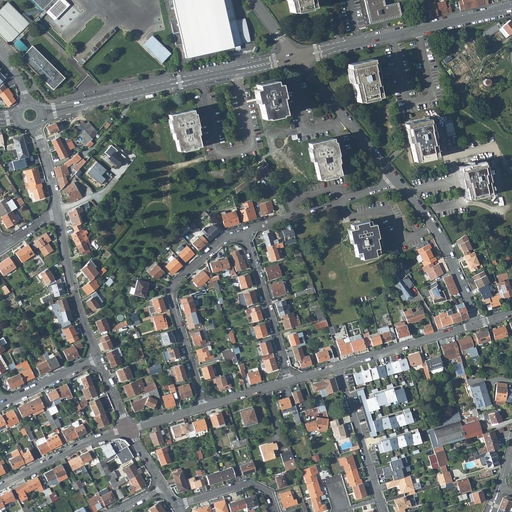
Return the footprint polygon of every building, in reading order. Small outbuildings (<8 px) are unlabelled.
[(19,39),(32,25),(35,23),(42,16),(58,0),(51,0),(49,2),(50,3),(29,23),(10,41),(16,48),(14,49),(17,52),(19,54),(22,51),(24,54),(26,52),(27,51),(22,46),(18,42),(20,40),(19,39)] [(51,0),(33,0),(42,9),(49,2),(51,0)] [(176,44),(183,42),(186,58),(242,44),(242,43),(250,41),(245,19),(242,20),(242,19),(240,19),(241,21),(237,21),(231,0),(172,0),(177,19),(171,20),(176,44)] [(284,0),(288,12),(292,11),(292,12),(308,8),(308,7),(312,6),(310,0),(284,0)] [(386,20),(400,16),(397,3),(383,6),(381,0),(362,0),(368,24),(386,20)] [(487,4),(486,0),(461,0),(457,1),(459,11),(487,4)] [(2,37),(8,43),(10,41),(29,23),(7,1),(0,7),(0,14),(13,27),(2,37)] [(427,12),(429,17),(450,13),(449,4),(445,5),(444,1),(434,4),(434,2),(425,4),(425,3),(421,4),(423,13),(427,12)] [(0,14),(0,34),(2,37),(13,27),(0,14)] [(505,31),(509,36),(511,32),(511,22),(510,20),(502,27),(505,31)] [(498,22),(473,37),(471,38),(473,40),(483,34),(485,37),(498,29),(498,30),(499,29),(502,27),(498,22)] [(162,62),(171,53),(153,35),(143,45),(162,62)] [(476,45),(473,41),(468,46),(471,50),(476,45)] [(479,48),(476,45),(471,50),(473,53),(479,48)] [(51,66),(48,63),(32,46),(27,51),(26,52),(24,54),(21,57),(53,89),(64,78),(51,66)] [(455,60),(464,54),(458,46),(451,52),(451,53),(455,60)] [(482,52),(479,48),(473,53),(476,57),(482,52)] [(484,56),(482,52),(476,57),(479,60),(484,56)] [(477,71),(464,54),(455,60),(454,61),(456,65),(458,63),(463,70),(465,68),(471,75),(477,71)] [(373,62),(372,62),(371,58),(347,64),(348,68),(346,68),(350,82),(351,82),(355,101),(359,100),(359,102),(375,98),(374,97),(379,96),(376,84),(377,83),(375,77),(377,76),(375,69),(373,62)] [(462,82),(458,76),(451,80),(456,87),(462,82)] [(286,96),(288,95),(285,81),(281,82),(280,78),(262,83),(263,87),(259,88),(262,101),(264,101),(268,117),(271,116),(272,117),(286,114),(286,113),(289,112),(286,96)] [(8,88),(6,89),(3,84),(0,86),(0,96),(7,107),(15,101),(9,92),(10,92),(8,88)] [(195,113),(193,114),(192,109),(169,115),(170,119),(169,119),(172,134),(173,134),(174,141),(176,140),(178,152),(182,151),(183,152),(197,148),(197,147),(201,146),(197,128),(198,128),(195,113)] [(430,122),(429,123),(428,118),(405,124),(406,128),(405,128),(408,142),(410,142),(414,160),(418,159),(418,161),(432,157),(432,156),(436,155),(434,144),(432,137),(434,136),(430,122)] [(49,134),(53,133),(58,130),(58,129),(62,127),(61,124),(59,120),(54,123),(54,122),(46,126),(49,134)] [(85,124),(83,121),(79,124),(81,126),(84,130),(92,138),(98,131),(88,121),(85,124)] [(92,138),(84,130),(81,133),(79,134),(87,144),(92,138)] [(70,138),(65,141),(60,132),(60,133),(59,133),(55,135),(56,138),(51,141),(56,150),(70,143),(71,141),(70,138)] [(22,135),(12,138),(14,146),(15,149),(25,146),(22,135)] [(336,156),(338,156),(335,142),(333,142),(332,138),(309,143),(309,147),(308,148),(312,162),(313,162),(314,168),(315,168),(318,179),(322,178),(322,179),(336,176),(335,175),(340,174),(336,156)] [(70,143),(56,150),(60,159),(68,156),(67,155),(71,153),(70,150),(74,147),(73,145),(71,146),(70,143)] [(108,158),(118,167),(124,161),(115,153),(118,150),(111,145),(105,152),(110,157),(108,158)] [(18,160),(28,157),(25,146),(15,149),(18,157),(18,160)] [(71,159),(64,163),(64,165),(54,167),(54,168),(56,177),(64,175),(64,174),(68,173),(67,167),(73,163),(80,156),(77,153),(73,157),(71,159)] [(28,157),(18,160),(12,161),(14,169),(27,166),(26,162),(33,160),(31,156),(28,157)] [(86,161),(83,159),(79,163),(79,162),(73,168),(76,171),(80,168),(86,161)] [(268,165),(264,160),(259,163),(262,169),(268,165)] [(485,165),(484,165),(483,161),(459,167),(460,170),(459,171),(463,187),(464,187),(467,198),(471,197),(472,198),(486,195),(486,194),(490,193),(487,182),(489,181),(485,165)] [(96,162),(87,172),(100,184),(105,179),(101,175),(106,169),(96,162)] [(262,169),(255,174),(256,179),(256,180),(265,178),(264,175),(271,173),(268,165),(262,169)] [(29,183),(24,184),(26,188),(29,187),(42,184),(38,169),(26,172),(29,183)] [(247,180),(249,184),(256,179),(255,174),(247,179),(247,180)] [(247,180),(239,185),(241,190),(249,184),(247,180)] [(72,202),(81,197),(73,183),(68,185),(69,187),(65,189),(72,202)] [(42,184),(29,187),(30,193),(33,192),(35,201),(44,199),(42,191),(44,190),(42,184)] [(12,210),(5,199),(0,201),(0,213),(2,217),(11,211),(12,210)] [(80,218),(79,213),(78,212),(90,209),(87,201),(77,207),(67,211),(72,224),(79,222),(81,220),(80,218)] [(270,211),(274,210),(271,201),(259,204),(262,216),(271,213),(270,211)] [(243,221),(256,217),(252,202),(243,205),(244,209),(240,210),(243,221)] [(18,221),(11,211),(2,217),(0,218),(7,228),(18,221)] [(208,220),(211,217),(205,211),(199,216),(202,220),(205,217),(208,220)] [(225,227),(238,223),(235,211),(221,215),(225,227)] [(375,238),(378,238),(374,224),(371,225),(370,221),(351,225),(352,229),(348,230),(351,244),(353,243),(356,257),(361,256),(362,259),(375,256),(374,253),(379,252),(375,238)] [(180,234),(182,237),(191,228),(195,224),(193,222),(180,234)] [(209,240),(221,231),(214,223),(208,229),(206,226),(201,231),(209,240)] [(70,235),(76,245),(88,239),(83,229),(82,229),(79,224),(72,227),(75,232),(70,235)] [(103,237),(106,240),(111,234),(108,231),(103,237)] [(274,241),(271,232),(269,232),(264,234),(263,234),(266,247),(276,244),(282,242),(295,238),(294,235),(274,241)] [(45,233),(43,235),(33,241),(44,256),(52,251),(47,243),(47,242),(50,240),(45,233)] [(470,244),(466,233),(457,240),(460,249),(461,249),(462,251),(464,256),(470,254),(468,250),(471,249),(469,244),(470,244)] [(198,238),(192,244),(198,251),(205,245),(204,243),(206,241),(201,235),(198,238)] [(266,247),(271,261),(280,258),(277,249),(283,247),(283,246),(296,242),(295,238),(282,242),(276,244),(266,247)] [(88,239),(76,245),(80,252),(81,252),(86,249),(88,248),(88,247),(85,243),(87,242),(88,243),(89,242),(88,239)] [(415,247),(417,250),(429,245),(427,241),(415,247)] [(178,254),(187,246),(185,244),(176,252),(178,254)] [(429,245),(417,250),(419,254),(420,254),(423,261),(422,262),(424,266),(431,263),(432,262),(437,260),(434,256),(433,257),(429,249),(431,248),(430,244),(429,245)] [(21,263),(34,254),(27,245),(15,253),(21,263)] [(185,262),(194,254),(187,246),(178,254),(185,262)] [(241,255),(239,255),(237,250),(230,252),(236,272),(247,269),(245,264),(244,265),(241,255)] [(464,256),(463,256),(467,265),(468,264),(470,268),(471,271),(477,269),(476,266),(478,264),(476,260),(477,259),(474,252),(470,254),(464,256)] [(172,256),(168,259),(170,262),(165,266),(173,274),(181,266),(174,258),(172,256)] [(0,270),(3,276),(16,268),(9,257),(0,263),(0,270)] [(80,270),(85,276),(90,281),(94,279),(93,278),(98,273),(94,268),(96,266),(96,265),(91,259),(89,261),(87,263),(85,265),(83,267),(80,270)] [(227,259),(210,263),(213,272),(230,267),(227,259)] [(422,267),(424,272),(426,271),(431,281),(433,280),(438,276),(443,274),(438,263),(436,265),(434,265),(433,266),(431,263),(424,266),(422,267)] [(156,280),(164,273),(157,265),(155,267),(149,272),(156,280)] [(269,280),(281,276),(278,265),(265,268),(269,280)] [(90,281),(82,288),(87,295),(99,287),(96,283),(97,282),(95,280),(100,277),(107,270),(104,267),(101,270),(100,271),(98,273),(93,278),(94,279),(90,281)] [(208,272),(206,268),(192,280),(199,288),(202,286),(203,288),(207,284),(205,282),(209,279),(210,282),(209,285),(210,288),(215,287),(213,281),(212,278),(210,271),(208,272)] [(56,281),(48,269),(41,274),(42,276),(40,278),(46,287),(54,282),(56,281)] [(407,290),(413,286),(406,276),(400,281),(397,277),(401,275),(398,271),(395,273),(394,272),(389,275),(394,284),(396,283),(405,301),(412,298),(410,294),(407,290)] [(488,283),(483,271),(472,276),(474,280),(473,280),(477,288),(486,283),(488,283)] [(248,274),(238,277),(237,274),(236,274),(232,276),(233,278),(238,277),(241,288),(252,285),(248,274)] [(108,285),(115,277),(112,275),(106,283),(105,283),(108,285)] [(450,275),(443,278),(448,291),(451,296),(458,292),(450,275)] [(54,282),(55,285),(52,285),(54,293),(50,294),(42,298),(43,303),(48,301),(52,300),(52,297),(64,294),(61,278),(56,281),(54,282)] [(134,295),(145,297),(148,283),(138,280),(136,289),(132,288),(131,294),(134,295)] [(215,287),(218,298),(222,297),(217,280),(213,281),(215,287)] [(503,298),(511,294),(511,289),(510,290),(507,280),(496,283),(498,289),(501,288),(503,298)] [(285,293),(288,292),(285,281),(282,282),(270,285),(274,297),(285,294),(285,293)] [(486,283),(477,288),(478,291),(479,291),(482,299),(489,296),(491,295),(486,283)] [(437,286),(429,292),(434,302),(435,305),(447,300),(446,297),(443,291),(441,292),(437,286)] [(314,292),(313,288),(306,290),(295,293),(296,297),(307,294),(308,294),(314,292)] [(202,294),(206,293),(205,290),(190,294),(191,297),(181,300),(185,314),(195,311),(196,311),(192,298),(203,295),(202,294)] [(237,299),(240,307),(256,302),(253,290),(237,295),(238,299),(237,299)] [(491,309),(501,307),(498,299),(501,298),(500,294),(495,295),(495,296),(494,297),(489,299),(489,296),(482,299),(483,304),(486,304),(490,302),(491,304),(490,304),(491,309)] [(92,310),(99,306),(93,297),(86,301),(92,310)] [(165,309),(161,297),(152,300),(154,306),(148,307),(150,314),(165,309)] [(69,309),(66,299),(56,301),(57,304),(53,305),(54,309),(58,308),(59,312),(69,309)] [(281,316),(289,313),(285,301),(276,303),(280,316),(281,316)] [(460,320),(468,318),(463,303),(456,306),(457,309),(458,312),(460,320)] [(324,316),(320,304),(319,304),(313,306),(310,307),(312,311),(314,310),(317,319),(324,316)] [(253,321),(262,319),(258,307),(246,311),(247,314),(250,313),(253,321)] [(70,324),(68,321),(71,320),(69,309),(59,312),(62,322),(60,323),(62,328),(70,324)] [(422,310),(413,313),(412,309),(404,311),(406,319),(408,323),(412,321),(413,323),(421,320),(421,318),(425,317),(422,310)] [(452,323),(455,322),(452,314),(450,309),(446,311),(446,313),(447,316),(449,315),(452,323)] [(200,320),(198,320),(195,311),(185,314),(189,328),(202,325),(200,320)] [(298,315),(294,316),(293,312),(292,312),(289,313),(281,316),(285,329),(300,324),(298,315)] [(139,320),(137,313),(129,315),(132,322),(139,320)] [(446,313),(433,317),(437,328),(452,323),(449,315),(447,316),(446,313)] [(157,330),(168,326),(165,318),(163,319),(162,315),(153,318),(157,330)] [(100,333),(109,329),(104,318),(95,322),(100,333)] [(319,322),(314,324),(316,329),(328,325),(326,320),(319,322)] [(398,338),(408,335),(404,321),(401,322),(401,321),(394,323),(395,328),(398,338)] [(388,328),(387,322),(376,325),(378,332),(379,335),(381,343),(392,340),(391,337),(395,336),(392,327),(388,328)] [(78,339),(70,324),(62,328),(70,343),(78,339)] [(256,338),(267,335),(263,324),(253,327),(256,338)] [(427,328),(422,329),(424,335),(433,332),(431,325),(431,324),(426,326),(427,328)] [(492,330),(495,339),(507,336),(504,326),(492,330)] [(195,346),(206,342),(203,330),(191,333),(195,346)] [(489,340),(486,330),(475,334),(478,344),(489,340)] [(174,337),(172,337),(170,331),(161,334),(164,345),(175,341),(174,337)] [(296,333),(288,335),(291,346),(295,345),(296,347),(306,345),(304,340),(299,342),(297,337),(303,336),(302,331),(296,333)] [(379,335),(370,338),(369,337),(364,338),(367,346),(372,345),(372,346),(381,343),(379,335)] [(104,351),(112,348),(107,336),(100,339),(104,351)] [(465,352),(473,349),(470,337),(459,341),(462,354),(465,353),(465,352)] [(364,338),(356,340),(350,342),(353,352),(367,347),(367,346),(364,338)] [(336,340),(341,356),(353,352),(350,342),(343,343),(342,340),(341,339),(336,340)] [(262,355),(261,355),(262,358),(273,355),(269,341),(259,344),(262,355)] [(459,355),(455,342),(441,346),(444,356),(446,362),(457,359),(459,367),(463,366),(459,355)] [(24,350),(20,343),(12,348),(15,355),(24,350)] [(76,351),(83,348),(81,343),(63,352),(68,362),(79,356),(76,351)] [(309,350),(307,344),(306,345),(296,347),(292,349),(296,361),(298,360),(300,368),(311,365),(308,356),(304,357),(303,354),(302,352),(309,350)] [(200,362),(210,359),(207,347),(196,350),(200,362)] [(318,362),(333,358),(330,347),(321,349),(322,351),(315,353),(318,362)] [(170,359),(179,357),(177,348),(167,350),(170,359)] [(233,348),(222,352),(224,357),(235,354),(233,348)] [(111,367),(121,363),(119,357),(115,349),(105,353),(111,367)] [(422,352),(408,356),(411,367),(421,364),(425,363),(424,361),(422,352)] [(43,356),(50,370),(58,366),(55,361),(59,359),(57,354),(54,356),(54,357),(49,360),(47,354),(46,354),(43,356)] [(55,361),(58,366),(64,364),(59,354),(57,354),(59,359),(55,361)] [(266,372),(277,369),(273,355),(262,358),(264,363),(261,364),(263,370),(265,369),(266,372)] [(35,367),(39,375),(50,370),(43,356),(39,357),(42,363),(35,367)] [(426,366),(428,371),(431,370),(442,366),(439,356),(424,361),(425,363),(426,366)] [(409,368),(406,358),(353,374),(357,384),(409,368)] [(34,377),(26,361),(14,366),(15,367),(18,374),(22,383),(34,377)] [(186,378),(182,364),(174,366),(171,367),(171,369),(170,369),(170,372),(170,373),(171,375),(172,377),(173,376),(175,382),(178,381),(184,379),(186,378)] [(205,379),(213,376),(210,365),(202,368),(205,379)] [(120,382),(132,377),(127,366),(116,371),(120,382)] [(250,384),(261,381),(257,368),(253,369),(253,372),(247,374),(250,384)] [(6,390),(22,383),(18,374),(5,380),(6,382),(2,384),(3,385),(1,386),(2,387),(6,390)] [(89,375),(79,379),(83,388),(93,384),(89,375)] [(225,375),(213,379),(215,383),(217,383),(218,388),(219,388),(220,391),(224,390),(223,388),(228,387),(226,379),(225,375)] [(484,376),(471,380),(470,379),(467,380),(468,385),(469,385),(483,381),(485,380),(484,376)] [(338,390),(334,377),(311,384),(313,391),(319,390),(325,388),(326,394),(338,390)] [(232,387),(229,378),(226,379),(228,387),(223,388),(224,390),(232,387)] [(142,384),(141,379),(123,386),(127,397),(141,392),(141,391),(140,391),(138,386),(142,384)] [(469,385),(478,413),(492,408),(491,406),(492,405),(491,403),(490,404),(483,381),(469,385)] [(162,386),(164,390),(169,389),(170,389),(170,392),(175,390),(175,389),(174,385),(173,382),(173,383),(162,386)] [(495,384),(494,387),(497,387),(495,400),(505,402),(509,402),(510,401),(511,398),(511,397),(511,393),(511,394),(511,390),(511,389),(507,389),(508,384),(497,382),(495,384)] [(154,383),(144,388),(145,390),(141,391),(141,392),(142,395),(142,394),(156,388),(156,387),(154,383)] [(97,395),(93,384),(83,388),(82,389),(85,396),(80,398),(81,401),(97,395)] [(181,399),(191,396),(188,384),(178,387),(181,399)] [(60,400),(65,398),(66,401),(71,398),(65,385),(55,390),(58,398),(60,400)] [(156,388),(142,394),(142,395),(141,395),(143,398),(131,404),(135,413),(144,408),(143,407),(144,404),(153,408),(156,400),(155,396),(158,395),(158,393),(156,388)] [(406,400),(403,388),(394,391),(393,388),(374,394),(375,396),(366,399),(370,411),(371,413),(373,413),(372,410),(379,408),(378,406),(396,400),(397,403),(406,400)] [(54,400),(58,398),(55,390),(46,394),(50,402),(54,400)] [(295,403),(303,401),(299,390),(291,392),(295,403)] [(165,408),(175,405),(172,394),(162,397),(165,408)] [(290,406),(287,397),(278,400),(281,409),(290,406)] [(42,408),(38,398),(28,403),(32,413),(42,408)] [(104,412),(98,398),(89,402),(94,416),(104,412)] [(17,408),(21,418),(32,413),(28,403),(17,408)] [(326,411),(324,405),(317,408),(319,414),(326,411)] [(59,418),(53,406),(47,409),(48,411),(53,421),(56,419),(59,418)] [(252,408),(239,412),(244,426),(257,423),(252,408)] [(373,421),(376,431),(390,427),(391,428),(413,422),(409,408),(403,410),(404,413),(388,418),(387,416),(373,421)] [(500,417),(499,417),(497,410),(479,415),(481,421),(490,419),(491,424),(502,421),(500,417)] [(6,428),(17,423),(11,411),(1,416),(6,428)] [(53,421),(48,411),(43,413),(48,423),(53,421)] [(98,428),(108,424),(104,412),(94,416),(93,417),(98,428)] [(218,425),(223,423),(220,412),(214,414),(215,415),(210,417),(213,426),(218,425)] [(444,425),(461,420),(459,414),(442,419),(444,425)] [(474,416),(461,420),(444,425),(428,430),(433,448),(442,445),(476,435),(482,434),(478,420),(475,421),(474,416)] [(317,417),(316,420),(305,423),(307,432),(317,429),(317,428),(326,429),(327,429),(326,428),(330,427),(328,419),(317,417)] [(203,433),(207,432),(203,419),(192,422),(194,430),(195,432),(195,434),(203,432),(203,433)] [(337,420),(329,422),(334,438),(338,437),(339,439),(340,440),(344,439),(345,437),(344,432),(347,431),(345,424),(341,425),(341,426),(339,427),(339,426),(337,420)] [(30,432),(25,422),(21,424),(23,428),(26,434),(30,432)] [(87,422),(82,424),(86,433),(91,430),(88,425),(87,422)] [(191,431),(189,424),(188,422),(171,427),(174,438),(180,436),(181,434),(188,432),(191,431)] [(78,437),(86,433),(82,424),(79,426),(74,428),(78,437)] [(73,426),(62,432),(67,442),(78,437),(74,428),(73,426)] [(504,431),(503,428),(482,434),(476,435),(477,439),(483,437),(485,444),(496,440),(494,434),(504,431)] [(421,442),(417,429),(411,430),(412,434),(411,434),(410,433),(381,441),(384,452),(413,443),(414,445),(421,442)] [(161,435),(160,431),(150,434),(154,446),(163,443),(161,435)] [(56,435),(46,440),(51,450),(61,444),(56,435)] [(245,439),(238,441),(240,447),(247,445),(245,439)] [(35,446),(39,455),(51,450),(46,440),(35,446)] [(118,440),(111,442),(92,449),(96,456),(99,462),(104,460),(106,458),(127,446),(123,441),(118,440)] [(499,449),(496,440),(485,444),(487,452),(494,450),(499,449)] [(270,444),(259,447),(263,461),(274,458),(272,450),(277,449),(275,444),(270,445),(270,444)] [(166,445),(155,450),(161,465),(170,461),(167,451),(168,450),(166,445)] [(433,448),(436,457),(444,455),(445,455),(442,445),(433,448)] [(122,464),(133,457),(127,446),(106,458),(108,462),(116,458),(116,456),(117,455),(122,464)] [(432,469),(439,467),(436,457),(433,448),(426,450),(429,460),(431,465),(432,469)] [(34,458),(30,449),(23,453),(19,455),(24,463),(34,458)] [(96,456),(92,449),(79,456),(84,465),(88,463),(87,461),(96,456)] [(293,469),(296,468),(291,450),(280,454),(285,471),(293,469)] [(495,453),(494,450),(487,452),(464,459),(465,462),(479,458),(481,466),(487,465),(488,468),(498,465),(496,458),(497,458),(496,453),(495,453)] [(13,454),(15,457),(9,460),(8,461),(12,469),(24,463),(19,455),(18,452),(17,451),(13,453),(13,454)] [(356,469),(352,455),(338,459),(340,465),(343,464),(346,472),(356,469)] [(445,465),(448,464),(445,455),(444,455),(436,457),(439,467),(440,466),(445,465)] [(78,470),(77,468),(84,465),(79,456),(68,461),(74,472),(78,470)] [(390,466),(382,469),(384,473),(403,467),(402,464),(407,462),(405,456),(390,461),(389,461),(390,466)] [(104,460),(99,462),(103,471),(105,474),(106,476),(111,473),(106,464),(104,460)] [(242,475),(255,471),(255,470),(252,462),(239,466),(242,475)] [(125,477),(117,482),(111,485),(113,489),(117,487),(129,480),(139,474),(142,472),(140,468),(137,470),(133,463),(123,468),(127,475),(125,477)] [(61,465),(53,469),(56,477),(57,477),(58,480),(59,482),(64,479),(61,475),(65,473),(61,465)] [(301,470),(306,484),(317,481),(314,473),(317,473),(315,465),(301,470)] [(442,473),(445,484),(452,482),(449,472),(447,472),(445,465),(440,466),(442,473)] [(402,473),(410,470),(409,466),(403,467),(384,473),(383,473),(384,477),(392,475),(394,480),(403,477),(402,473)] [(219,471),(222,481),(234,477),(232,467),(219,471)] [(175,483),(184,480),(181,470),(180,468),(177,470),(177,472),(172,473),(175,483)] [(53,469),(43,474),(47,481),(50,480),(56,477),(53,469)] [(346,472),(350,486),(351,486),(362,483),(360,479),(359,479),(356,469),(346,472)] [(111,473),(106,476),(109,481),(114,478),(117,476),(114,471),(111,473)] [(222,481),(219,471),(206,475),(208,485),(222,481)] [(445,484),(442,473),(437,475),(441,486),(445,484)] [(129,480),(132,485),(127,488),(130,493),(146,485),(139,474),(129,480)] [(283,474),(275,477),(278,488),(287,486),(283,474)] [(408,491),(414,490),(409,475),(403,477),(394,480),(386,482),(387,487),(395,485),(394,483),(398,482),(398,484),(401,494),(408,491)] [(43,490),(36,477),(25,483),(30,491),(35,489),(37,493),(43,490)] [(188,479),(191,489),(201,486),(205,485),(203,478),(195,481),(194,477),(188,479)] [(470,490),(467,479),(457,482),(457,481),(452,482),(445,484),(446,489),(454,486),(457,485),(458,488),(463,487),(465,492),(470,490)] [(76,481),(79,488),(82,486),(85,485),(84,482),(81,483),(79,480),(76,481)] [(175,483),(178,492),(187,489),(184,480),(175,483)] [(76,481),(71,483),(75,490),(79,488),(76,481)] [(320,491),(317,481),(306,484),(311,499),(319,496),(323,495),(321,491),(320,491)] [(30,491),(25,483),(15,488),(22,503),(28,500),(25,494),(30,491)] [(351,486),(356,499),(366,496),(362,483),(351,486)] [(121,491),(120,492),(117,487),(113,489),(119,500),(124,497),(121,491)] [(15,500),(10,490),(0,495),(0,498),(3,505),(8,502),(12,500),(13,501),(15,500)] [(481,490),(471,494),(474,501),(470,502),(467,503),(468,504),(466,504),(467,506),(484,501),(481,490)] [(104,505),(116,499),(111,491),(100,496),(104,505)] [(289,491),(279,494),(284,508),(297,503),(296,499),(295,499),(292,500),(289,491)] [(49,495),(52,502),(58,498),(55,492),(51,493),(49,495)] [(47,501),(41,505),(42,507),(47,505),(47,504),(52,502),(49,495),(45,497),(47,501)] [(88,500),(94,511),(105,506),(104,505),(100,496),(99,495),(88,500)] [(255,495),(243,499),(246,507),(246,508),(257,505),(255,495)] [(314,511),(316,511),(326,509),(324,504),(321,505),(319,496),(311,499),(314,511)] [(406,496),(394,499),(396,506),(394,507),(395,511),(404,511),(405,511),(404,508),(411,506),(409,499),(407,500),(406,496)] [(511,497),(507,496),(503,498),(499,508),(508,511),(510,507),(511,501),(511,497)] [(230,511),(246,507),(243,499),(228,503),(230,511)] [(211,511),(227,511),(224,500),(209,504),(211,511)] [(149,509),(150,511),(164,511),(158,502),(149,509)]
